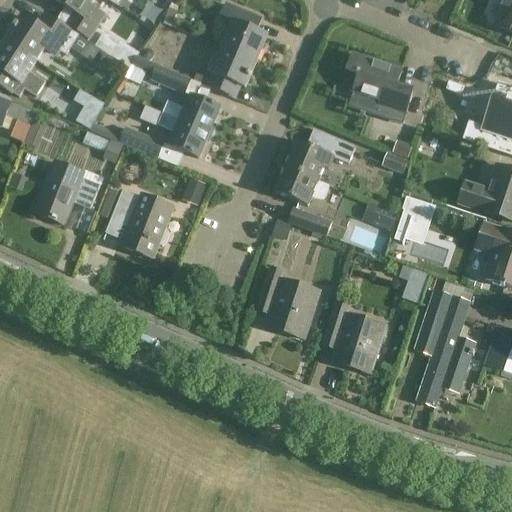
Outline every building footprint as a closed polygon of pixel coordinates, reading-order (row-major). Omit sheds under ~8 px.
[(66,25),(90,40),(104,18),(88,8),(92,0),(52,0),(74,13),(66,25)] [(511,0),(506,0),(496,28),(511,34),(511,0)] [(223,50),(256,64),(267,38),(256,33),(262,20),(227,5),(221,19),(229,22),(224,35),(229,36),(223,50)] [(6,43),(36,62),(44,50),(52,55),(55,50),(66,58),(80,37),(52,19),(44,32),(23,18),(6,43)] [(0,86),(19,99),(24,92),(36,99),(45,84),(29,73),(36,62),(6,43),(0,52),(0,86)] [(113,59),(90,44),(82,57),(104,72),(113,59)] [(194,83),(211,90),(229,98),(234,86),(245,91),(256,64),(223,50),(218,63),(213,61),(208,73),(200,70),(194,83)] [(375,114),(404,123),(413,95),(397,90),(403,72),(352,56),(347,73),(358,76),(353,93),(379,102),(375,114)] [(149,83),(184,98),(191,82),(136,57),(131,68),(152,77),(149,83)] [(0,129),(2,130),(6,118),(13,121),(7,138),(24,145),(36,116),(37,113),(12,103),(0,98),(0,129)] [(162,115),(209,135),(220,111),(191,98),(185,111),(167,103),(162,115)] [(78,126),(89,132),(93,125),(95,126),(105,107),(91,99),(79,120),(81,121),(78,126)] [(466,143),(511,157),(511,100),(509,110),(494,106),(486,132),(471,128),(466,143)] [(176,134),(170,148),(199,160),(209,135),(162,115),(157,126),(176,134)] [(24,145),(37,151),(45,128),(38,125),(40,117),(36,116),(24,145)] [(93,125),(89,132),(159,161),(165,147),(126,130),(123,138),(95,127),(95,126),(93,125)] [(333,160),(348,167),(355,149),(314,132),(307,148),(334,159),(333,160)] [(123,147),(110,142),(103,161),(116,166),(123,147)] [(413,150),(397,143),(393,154),(409,160),(413,150)] [(318,184),(319,183),(324,170),(329,171),(333,160),(334,159),(307,148),(296,144),(285,170),(318,184)] [(33,169),(38,158),(27,153),(22,164),(33,169)] [(382,168),(402,176),(407,164),(386,156),(382,168)] [(35,215),(63,227),(72,204),(91,212),(100,187),(82,180),(83,176),(55,165),(35,215)] [(460,207),(511,223),(511,173),(498,169),(490,194),(467,186),(460,207)] [(275,195),(308,209),(312,199),(323,202),(329,187),(319,183),(318,184),(285,170),(275,195)] [(192,182),(186,200),(202,205),(208,187),(192,182)] [(122,250),(154,262),(160,247),(162,248),(166,247),(170,236),(168,233),(166,232),(174,209),(143,197),(141,201),(123,193),(113,218),(132,225),(122,250)] [(401,213),(403,214),(393,243),(402,246),(409,224),(427,230),(434,210),(405,200),(401,213)] [(288,225),(327,239),(333,224),(293,209),(288,225)] [(485,280),(511,288),(511,235),(486,227),(478,252),(493,257),(485,280)] [(410,269),(402,298),(424,304),(431,274),(410,269)] [(277,333),(304,342),(316,304),(307,302),(311,291),(281,282),(283,274),(271,270),(257,313),(281,321),(277,333)] [(417,404),(434,410),(446,377),(463,383),(476,346),(458,340),(465,322),(471,304),(469,303),(473,292),(445,282),(441,294),(433,292),(428,309),(429,310),(415,353),(432,359),(417,404)] [(342,368),(371,377),(383,340),(375,337),(378,327),(347,318),(349,310),(337,306),(324,348),(346,354),(342,368)] [(503,373),(511,346),(511,333),(499,329),(486,367),(503,373)]
